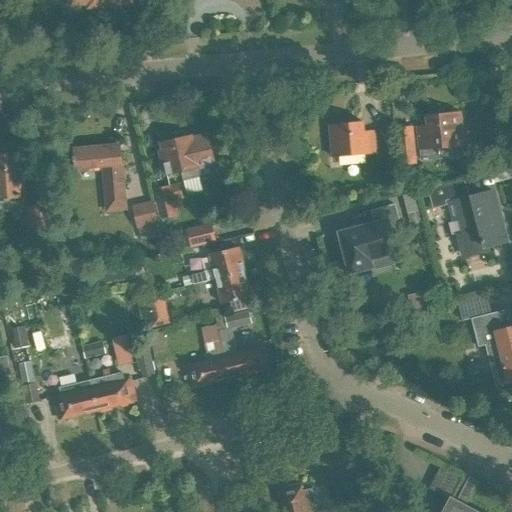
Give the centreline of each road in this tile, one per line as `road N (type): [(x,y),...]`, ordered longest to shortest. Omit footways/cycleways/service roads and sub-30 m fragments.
road 1 (residential): [(345,405),(317,362),(244,60)]
road 2 (residential): [(244,60),(511,37)]
road 3 (residential): [(1,84),(244,60)]
road 4 (residential): [(0,485),(212,438)]
road 5 (residential): [(511,457),(374,401),(345,405)]
road 6 (residential): [(212,438),(345,405)]
